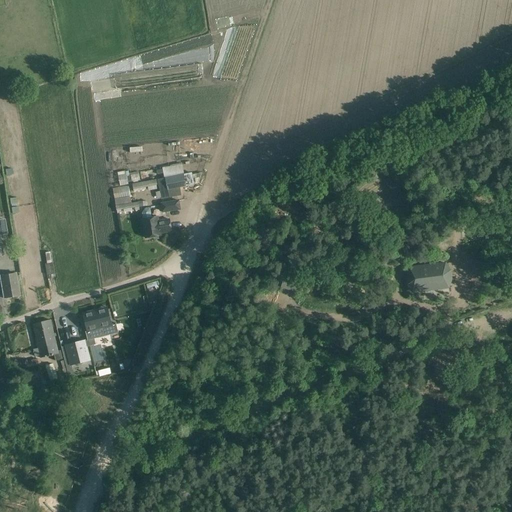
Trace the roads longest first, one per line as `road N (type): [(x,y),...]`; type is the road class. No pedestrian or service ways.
road 1 (track): [(511,308),(125,460),(101,459)]
road 2 (unclassified): [(101,459),(182,266),(0,328)]
road 3 (track): [(274,0),(185,233)]
